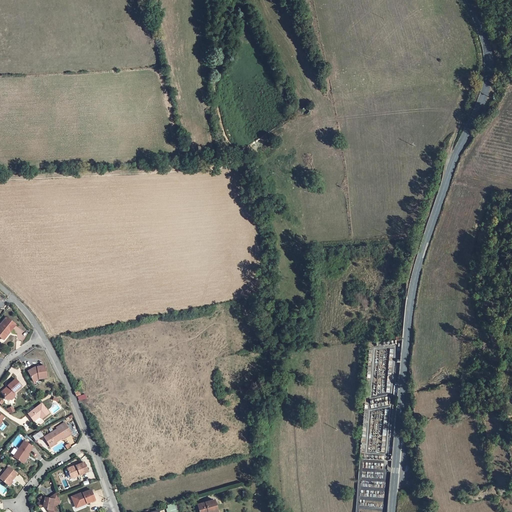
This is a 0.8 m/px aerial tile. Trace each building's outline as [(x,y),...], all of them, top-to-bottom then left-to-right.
[(302,109),(307,114),(312,109),(307,104),(302,109)] [(0,325),(0,337),(2,338),(8,330),(10,332),(16,325),(7,317),(0,325)] [(8,330),(2,338),(4,340),(10,332),(8,330)] [(39,379),(47,378),(45,366),(37,367),(37,368),(35,368),(35,367),(28,371),(33,381),(39,378),(39,379)] [(22,386),(16,379),(8,386),(9,387),(7,388),(6,388),(2,392),(5,396),(5,400),(11,400),(12,396),(15,394),(14,393),(22,386)] [(49,413),(42,403),(28,414),(34,421),(40,416),(42,419),(49,413)] [(72,434),(65,423),(57,428),(57,429),(44,437),(50,446),(56,442),(63,438),(63,439),(72,434)] [(33,436),(35,440),(43,435),(41,431),(33,436)] [(33,447),(24,441),(14,457),(21,462),(27,454),(28,455),(28,454),(33,447)] [(88,472),(84,463),(76,466),(76,465),(67,469),(70,477),(79,473),(80,475),(88,472)] [(17,474),(9,467),(0,477),(0,478),(8,485),(11,481),(12,480),(14,478),(17,474)] [(95,500),(91,490),(83,493),(83,492),(71,497),(74,503),(75,502),(77,503),(78,505),(79,505),(86,502),(87,504),(95,500)] [(58,497),(57,493),(49,498),(45,497),(43,495),(38,499),(40,501),(38,503),(41,508),(43,506),(47,507),(47,509),(47,510),(52,510),(52,511),(56,511),(58,511),(55,506),(60,502),(58,497)] [(215,500),(198,505),(199,511),(206,511),(208,511),(216,511),(218,511),(215,500)]
